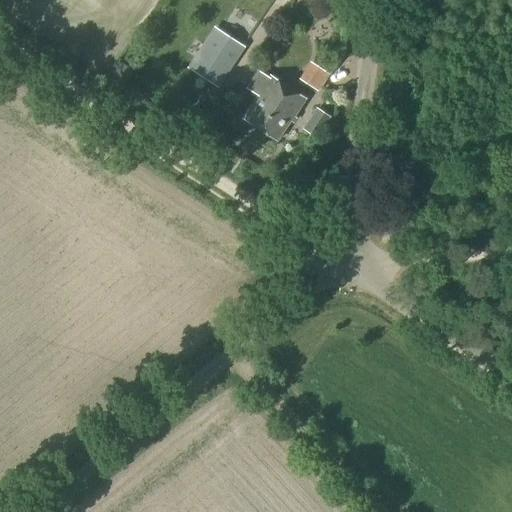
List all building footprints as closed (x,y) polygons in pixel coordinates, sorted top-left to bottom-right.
[(190,69),(217,86),(243,46),(216,28),(190,69)] [(109,74),(123,84),(133,70),(118,60),(109,74)] [(310,85),(318,91),(329,75),(321,69),(310,85)] [(243,119),(277,141),(303,100),(270,78),(243,119)] [(304,129),(316,137),(329,117),(317,109),(304,129)]
